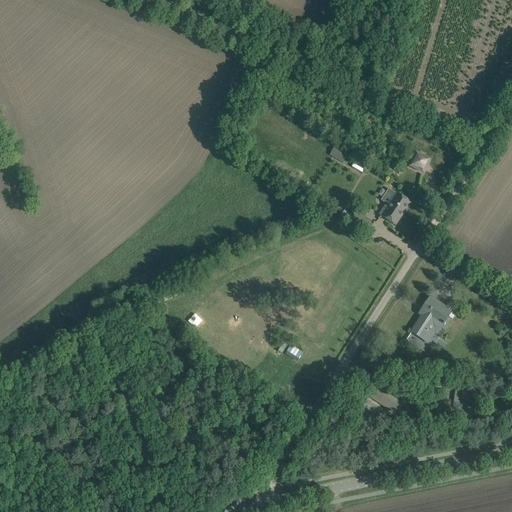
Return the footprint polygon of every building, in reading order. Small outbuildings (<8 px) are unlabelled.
[(342,163),(347,155),(347,154),(335,146),(330,156),(342,163)] [(422,173),(428,161),(416,155),(411,167),(422,173)] [(302,184),(298,182),(296,184),(295,187),(304,193),(307,188),(302,184)] [(383,208),(378,215),(395,227),(411,204),(396,194),(389,189),(381,201),(386,204),(383,208)] [(371,223),(354,212),(348,222),(364,233),(371,223)] [(437,334),(444,324),(450,314),(441,309),(443,307),(430,298),(419,314),(422,316),(411,333),(427,343),(434,333),(437,334)] [(287,352),(299,359),(302,354),(291,346),(287,352)] [(472,388),(473,385),(464,383),(461,400),(469,401),(470,388),(472,388)] [(401,401),(377,385),(361,409),(381,422),(387,413),(392,416),(401,401)] [(414,385),(412,393),(416,394),(417,393),(421,395),(423,388),(414,385)] [(438,400),(438,415),(451,415),(450,400),(438,400)]
